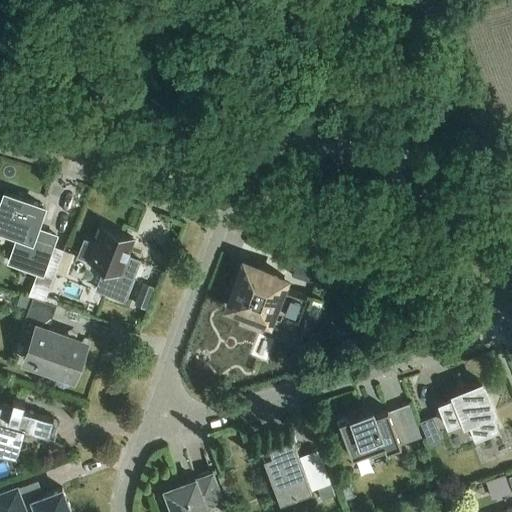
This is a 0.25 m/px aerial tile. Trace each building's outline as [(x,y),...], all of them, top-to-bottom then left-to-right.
[(10,261),(39,271),(31,293),(47,299),(65,249),(53,245),(57,234),(36,227),(44,204),(6,191),(1,206),(0,205),(0,225),(20,233),(10,261)] [(134,276),(140,260),(127,254),(134,237),(104,225),(97,243),(85,238),(79,255),(90,259),(106,265),(97,288),(125,299),(134,276)] [(269,319),(270,318),(296,328),(308,295),(282,285),(285,276),(246,261),(230,304),(269,319)] [(145,281),(136,303),(147,307),(156,285),(145,281)] [(18,304),(28,307),(33,295),(22,291),(18,304)] [(26,320),(40,324),(29,355),(38,359),(36,364),(56,371),(58,366),(73,371),(83,344),(67,338),(69,333),(50,326),(58,304),(34,296),(26,320)] [(476,436),(500,427),(493,410),(495,409),(483,381),(454,392),(455,394),(438,401),(448,425),(465,418),(466,421),(469,420),(476,436)] [(50,434),(54,417),(23,408),(26,399),(14,396),(12,405),(0,401),(0,455),(16,449),(22,426),(50,434)] [(371,455),(402,444),(389,408),(363,418),(361,412),(348,417),(347,416),(338,420),(340,425),(342,425),(353,456),(369,450),(371,455)] [(293,437),(294,436),(294,435),(268,444),(271,453),(264,456),(281,500),(313,489),(293,437)] [(22,465),(15,467),(18,474),(25,471),(22,465)] [(209,511),(207,506),(223,500),(212,471),(170,486),(173,494),(169,496),(175,511),(209,511)] [(506,474),(488,480),(494,497),(511,490),(506,474)] [(332,482),(318,487),(323,499),(336,494),(332,482)] [(72,511),(72,510),(73,509),(69,499),(68,499),(63,487),(50,491),(44,493),(44,494),(30,499),(24,485),(19,487),(18,486),(0,492),(0,511),(72,511)] [(352,485),(344,487),(348,499),(356,496),(352,485)]
